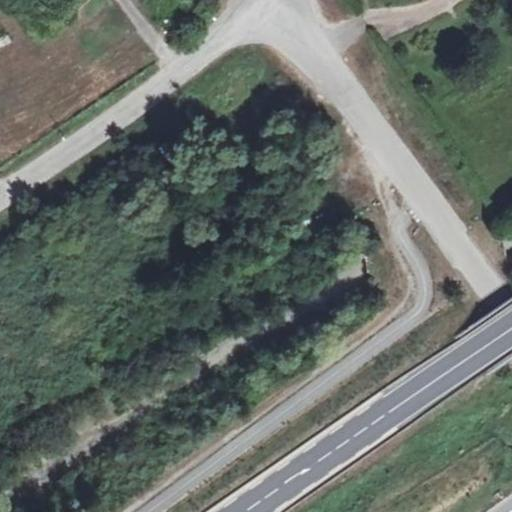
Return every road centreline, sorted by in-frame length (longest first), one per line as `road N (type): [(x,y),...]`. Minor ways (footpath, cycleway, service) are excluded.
road 1 (residential): [(283,0),(511,321)]
road 2 (secondary): [(245,511),(511,326)]
road 3 (residential): [(250,0),(165,84),(0,201)]
